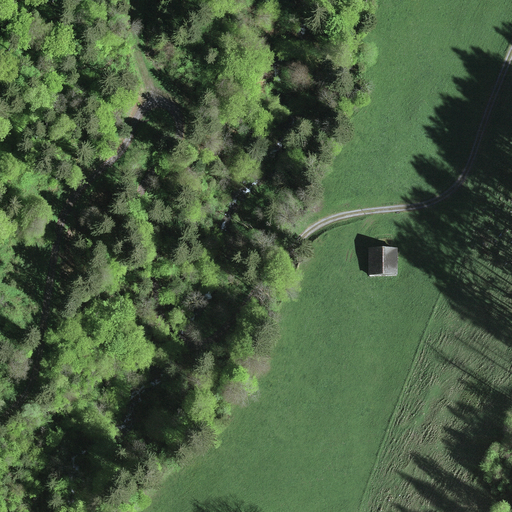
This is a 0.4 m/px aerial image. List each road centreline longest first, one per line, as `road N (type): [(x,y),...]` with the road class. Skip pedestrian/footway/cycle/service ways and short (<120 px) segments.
road 1 (track): [(511,51),(453,189),(319,224),(203,342),(168,333),(158,311),(141,192),(180,129),(175,106),(156,99)]
road 2 (track): [(156,99),(139,114),(130,141),(67,209),(36,372),(0,421)]
